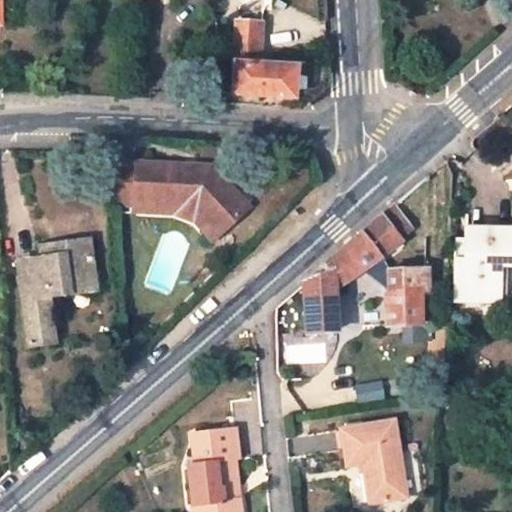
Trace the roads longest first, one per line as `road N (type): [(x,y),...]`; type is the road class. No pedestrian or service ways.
road 1 (unclassified): [(0,115),(359,131)]
road 2 (tertiary): [(7,511),(255,288)]
road 3 (residential): [(255,288),(278,511)]
road 4 (tertiary): [(255,288),(392,172)]
road 5 (tertiary): [(392,172),(511,66)]
road 6 (unclassified): [(359,131),(352,0)]
